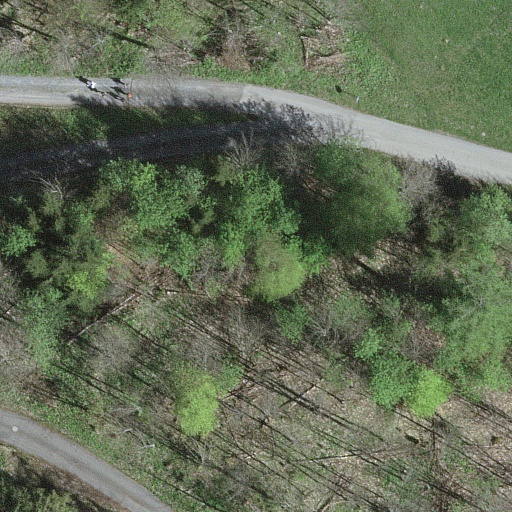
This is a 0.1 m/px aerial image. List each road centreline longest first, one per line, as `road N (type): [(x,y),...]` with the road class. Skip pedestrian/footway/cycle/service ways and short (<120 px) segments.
road 1 (unclassified): [(511,166),(340,118),(0,173)]
road 2 (track): [(0,92),(235,101),(340,118)]
road 3 (unclassified): [(0,420),(151,511)]
